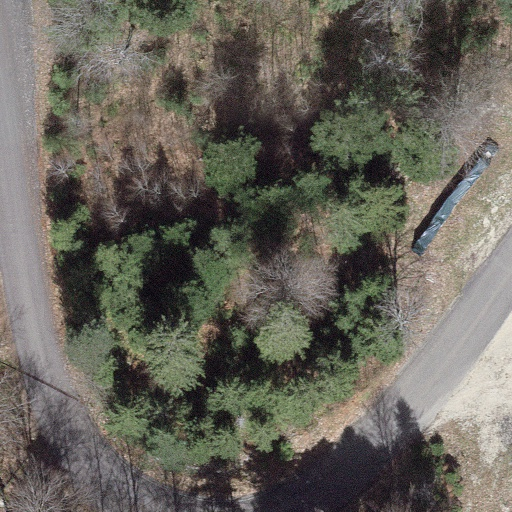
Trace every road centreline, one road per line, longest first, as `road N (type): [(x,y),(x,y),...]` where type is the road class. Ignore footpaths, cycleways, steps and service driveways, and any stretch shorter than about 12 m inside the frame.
road 1 (unclassified): [(0,168),(22,287),(67,435),(106,484),(152,511)]
road 2 (unclassified): [(281,511),(373,441),(430,379),(511,262)]
